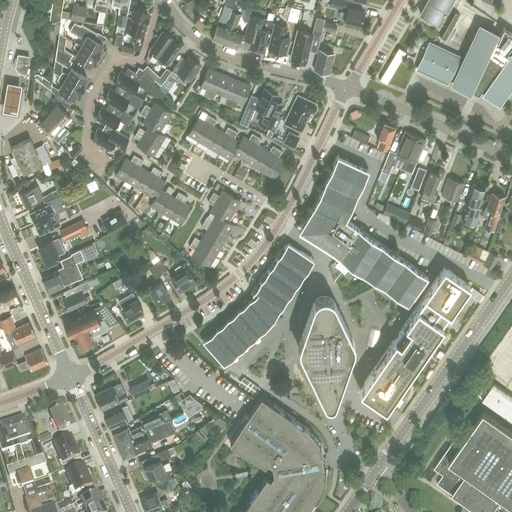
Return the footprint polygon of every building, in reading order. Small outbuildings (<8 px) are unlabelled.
[(53,0),(50,22),(60,23),(63,0),(53,0)] [(348,1),(343,0),(331,0),(330,6),(346,9),(348,1)] [(455,0),(427,0),(419,16),(440,28),(455,0)] [(70,17),(83,20),(86,5),(73,3),(70,17)] [(245,3),(241,18),(248,20),(252,5),(245,3)] [(95,18),(105,19),(106,7),(96,6),(95,18)] [(340,10),(338,19),(345,20),(360,24),(363,10),(348,6),(347,12),(340,10)] [(124,30),(143,35),(148,17),(145,16),(147,11),(142,9),(139,8),(135,8),(133,7),(131,17),(126,16),(124,25),(124,30)] [(228,30),(235,12),(230,10),(225,23),(218,21),(211,38),(223,43),(228,30)] [(118,11),(116,23),(117,24),(124,25),(126,16),(127,13),(118,11)] [(240,14),(235,12),(228,30),(223,43),(235,47),(242,30),(241,30),(242,28),(239,23),(237,22),(240,14)] [(459,14),(455,12),(440,38),(445,40),(459,14)] [(258,48),(262,49),(267,30),(260,28),(263,19),(250,15),(246,30),(253,32),(249,46),(250,46),(252,48),(256,49),(258,48)] [(295,33),(299,16),(293,15),(288,31),(295,33)] [(324,18),(317,16),(313,31),(321,33),(324,18)] [(94,37),(97,32),(81,22),(80,24),(74,20),(69,29),(84,38),(81,43),(97,53),(101,47),(103,43),(94,37)] [(286,26),(275,23),(268,48),(279,51),(279,52),(284,53),(289,37),(284,36),(286,26)] [(463,62),(454,81),(454,83),(453,84),(468,91),(469,90),(470,88),(473,90),(472,91),(478,93),(481,89),(484,91),(484,92),(497,101),(498,101),(511,80),(511,44),(511,45),(511,44),(511,32),(503,27),(499,35),(495,33),(496,32),(481,25),(481,26),(480,26),(463,62)] [(297,29),(290,58),(306,62),(313,33),(297,29)] [(157,58),(171,39),(173,37),(162,30),(150,47),(155,50),(152,54),(157,58)] [(171,39),(157,58),(156,60),(162,64),(165,60),(169,63),(181,45),(171,39)] [(97,53),(81,43),(75,40),(73,45),(77,49),(74,54),(90,64),(93,60),(97,53)] [(54,58),(68,66),(72,60),(69,58),(73,52),(57,43),(54,58)] [(121,44),(119,51),(132,54),(134,47),(121,44)] [(454,81),(463,62),(457,59),(458,58),(458,57),(430,44),(430,45),(429,44),(418,67),(419,67),(447,80),(448,80),(448,79),(454,81)] [(319,49),(314,69),(328,72),(333,53),(319,49)] [(26,71),(27,65),(29,55),(18,53),(16,64),(19,64),(20,66),(19,70),(26,71)] [(166,93),(176,79),(180,73),(189,79),(200,63),(189,55),(182,65),(177,62),(171,70),(159,86),(166,93)] [(152,78),(157,73),(148,64),(144,68),(152,78)] [(59,74),(80,87),(87,76),(70,66),(67,72),(61,70),(59,74)] [(161,76),(157,73),(152,78),(154,80),(159,86),(171,70),(166,67),(161,76)] [(204,95),(208,96),(218,71),(208,67),(200,86),(206,88),(204,95)] [(146,88),(151,80),(153,81),(154,80),(152,78),(144,68),(141,73),(136,70),(132,76),(120,69),(116,76),(118,77),(115,81),(125,88),(132,92),(137,83),(146,88)] [(229,76),(218,71),(208,96),(214,99),(216,92),(221,94),(229,76)] [(40,74),(37,78),(50,88),(51,83),(51,81),(42,74),(40,74)] [(65,91),(74,97),(80,87),(59,74),(56,78),(61,82),(58,87),(52,83),(51,89),(60,98),(65,91)] [(239,80),(229,76),(221,94),(227,97),(225,103),(229,105),(239,80)] [(22,81),(7,79),(2,108),(17,111),(22,81)] [(251,85),(239,80),(229,105),(235,107),(237,101),(243,103),(251,85)] [(143,98),(132,92),(125,88),(122,93),(110,86),(106,93),(107,94),(104,98),(117,106),(122,109),(127,100),(138,106),(143,98)] [(264,111),(259,121),(271,127),(283,103),(276,100),(278,95),(276,94),(276,92),(272,90),(270,90),(265,88),(255,107),(264,111)] [(301,131),(305,122),(310,111),(313,111),(315,111),(316,109),(317,107),(316,105),(315,103),(315,102),(298,94),(284,123),(301,131)] [(57,102),(49,111),(62,122),(70,113),(69,113),(74,107),(61,100),(58,103),(57,102)] [(145,102),(142,107),(166,120),(171,110),(154,100),(151,106),(145,102)] [(96,116),(113,126),(113,127),(119,118),(127,123),(132,115),(122,109),(117,106),(113,111),(102,104),(98,111),(99,112),(96,116)] [(255,109),(246,106),(240,123),(248,126),(255,109)] [(142,120),(148,124),(160,130),(166,120),(142,107),(139,112),(145,115),(142,120)] [(50,134),(62,122),(49,111),(46,108),(38,117),(38,118),(35,121),(50,134)] [(188,134),(198,140),(212,116),(207,113),(204,119),(198,116),(188,134)] [(217,119),(212,116),(198,140),(208,146),(219,128),(214,125),(217,119)] [(387,149),(396,125),(382,120),(376,135),(382,138),(379,145),(387,149)] [(139,125),(137,130),(160,144),(166,134),(160,130),(148,124),(145,129),(139,125)] [(129,135),(113,127),(113,126),(109,132),(98,125),(94,132),(95,132),(92,137),(110,147),(113,141),(122,146),(129,135)] [(225,131),(219,128),(208,146),(219,152),(233,128),(228,125),(225,131)] [(366,141),(370,134),(355,127),(352,134),(366,141)] [(238,131),(233,128),(219,152),(230,159),(233,153),(240,140),(234,137),(238,131)] [(396,151),(406,156),(416,133),(406,129),(396,151)] [(154,154),(160,144),(137,130),(134,135),(140,138),(136,144),(154,154)] [(233,153),(243,159),(257,135),(253,132),(249,138),(243,134),(240,140),(233,153)] [(417,160),(426,137),(416,133),(406,156),(417,160)] [(262,138),(257,135),(243,159),(253,165),(264,147),(259,144),(262,138)] [(299,140),(288,135),(284,142),(295,147),(299,140)] [(30,136),(10,145),(15,155),(13,156),(12,159),(18,174),(23,172),(23,173),(42,164),(30,136)] [(77,142),(69,150),(74,155),(82,146),(77,142)] [(270,150),(264,147),(253,165),(264,171),(278,147),(273,144),(270,150)] [(283,150),(278,147),(264,171),(274,177),(285,159),(279,156),(283,150)] [(51,166),(65,161),(61,153),(48,157),(51,166)] [(115,173),(125,179),(138,156),(134,153),(130,159),(125,156),(115,173)] [(305,233),(337,255),(350,264),(382,286),(383,284),(386,286),(384,288),(393,294),(395,291),(397,293),(396,296),(404,302),(406,299),(409,301),(407,304),(408,304),(428,276),(345,219),(365,178),(369,169),(337,154),(333,163),(314,204),(298,228),(305,233)] [(143,158),(138,156),(125,179),(134,185),(145,167),(140,164),(143,158)] [(389,173),(395,158),(387,156),(381,170),(389,173)] [(150,170),(145,167),(134,185),(145,190),(158,167),(154,164),(150,170)] [(418,190),(426,169),(419,166),(411,187),(418,190)] [(145,190),(154,196),(160,187),(165,179),(159,176),(163,170),(158,167),(145,190)] [(431,170),(424,188),(421,197),(434,202),(437,194),(433,193),(440,173),(431,170)] [(458,199),(465,181),(448,175),(442,193),(458,199)] [(26,204),(42,196),(36,183),(20,191),(18,192),(21,198),(23,197),(26,204)] [(160,210),(170,193),(174,187),(169,184),(165,190),(160,187),(154,196),(150,204),(160,210)] [(480,205),(486,188),(472,184),(467,201),(469,202),(463,219),(476,223),(481,206),(480,205)] [(53,196),(65,191),(62,185),(51,191),(53,196)] [(214,191),(211,196),(235,210),(241,199),(223,188),(219,194),(214,191)] [(175,195),(170,193),(160,210),(170,216),(183,192),(179,190),(175,195)] [(500,211),(505,195),(493,191),(486,211),(485,210),(483,216),(489,218),(486,226),(493,229),(499,210),(500,211)] [(180,222),(190,204),(185,201),(188,195),(183,192),(170,216),(180,222)] [(210,210),(216,213),(229,220),(235,210),(211,196),(208,200),(214,204),(210,210)] [(50,203),(30,212),(39,232),(59,223),(50,203)] [(126,221),(120,210),(102,219),(108,230),(126,221)] [(455,212),(451,223),(458,225),(461,214),(455,212)] [(207,216),(204,220),(228,235),(235,224),(229,220),(216,213),(212,219),(207,216)] [(423,222),(409,216),(406,223),(420,229),(423,222)] [(437,220),(429,217),(423,232),(431,235),(437,220)] [(79,226),(85,223),(82,218),(60,229),(64,237),(80,229),(79,226)] [(207,228),(204,234),(222,245),(228,235),(204,220),(201,225),(207,228)] [(195,236),(192,241),(216,255),(222,245),(204,234),(200,239),(195,236)] [(45,260),(58,254),(55,247),(58,246),(54,238),(39,245),(45,260)] [(210,266),(216,255),(192,241),(189,246),(195,249),(191,255),(210,266)] [(252,293),(275,308),(275,307),(275,306),(279,300),(280,301),(284,295),(283,294),(287,288),(288,289),(292,283),(291,282),(295,277),(296,277),(300,271),(299,271),(304,265),(310,257),(288,241),(281,251),(284,253),(280,258),(277,256),(273,262),(276,264),(272,270),(269,268),(265,274),(268,276),(264,282),(261,280),(257,286),(260,288),(256,294),(253,292),(252,293)] [(80,248),(71,252),(71,254),(75,262),(76,261),(84,258),(82,252),(94,246),(92,242),(80,248)] [(466,254),(483,262),(488,252),(487,251),(472,243),(466,254)] [(493,267),(496,260),(492,258),(495,252),(490,249),(483,262),(493,267)] [(160,258),(154,262),(161,272),(162,273),(167,269),(160,258)] [(187,284),(195,279),(189,269),(191,268),(186,261),(176,267),(179,273),(172,277),(180,288),(181,289),(182,289),(187,286),(187,285),(187,284)] [(472,270),(479,267),(476,261),(469,265),(472,270)] [(57,269),(42,276),(49,291),(78,278),(83,276),(79,268),(74,270),(71,262),(63,265),(57,268),(57,269)] [(161,272),(154,262),(148,266),(156,276),(161,272)] [(444,267),(363,384),(359,389),(385,407),(393,396),(470,285),(444,267)] [(127,271),(121,275),(130,290),(136,286),(127,271)] [(65,302),(64,302),(67,309),(87,300),(83,291),(90,288),(91,285),(88,279),(72,286),(74,292),(63,297),(65,302)] [(157,302),(169,295),(160,281),(148,288),(157,302)] [(133,291),(119,299),(123,306),(125,311),(122,313),(127,322),(138,316),(137,313),(143,310),(133,291)] [(315,298),(313,302),(305,323),(299,342),(298,343),(299,343),(299,344),(299,346),(299,347),(300,349),(302,354),(305,362),(318,389),(324,400),(326,402),(328,403),(331,403),(334,401),(335,398),(344,373),(353,347),(353,340),(351,334),(339,311),(334,300),(331,297),(327,294),(323,294),(319,295),(315,298)] [(206,344),(224,364),(228,360),(232,356),(230,354),(235,350),(237,352),(239,351),(239,350),(242,347),(240,345),(245,340),(248,343),(250,341),(249,341),(253,337),(251,335),(256,331),(258,333),(260,332),(260,331),(264,328),(262,326),(267,321),(269,324),(270,323),(263,314),(268,309),(263,304),(262,306),(255,301),(252,304),(247,309),(246,308),(241,313),(241,314),(236,318),(235,318),(230,323),(225,328),(224,327),(219,332),(220,333),(214,338),(214,337),(206,344)] [(113,313),(105,303),(97,307),(102,318),(113,313)] [(100,323),(94,309),(69,320),(69,319),(65,320),(66,321),(64,322),(71,336),(74,335),(79,346),(94,339),(91,333),(93,333),(91,327),(100,323)] [(17,343),(35,334),(29,320),(15,327),(10,315),(0,319),(0,322),(4,332),(11,329),(17,343)] [(102,335),(109,329),(103,321),(96,327),(102,335)] [(0,345),(2,351),(10,347),(7,340),(0,343),(0,345)] [(31,370),(47,363),(41,347),(24,354),(26,359),(18,363),(20,370),(29,366),(31,370)] [(0,360),(3,367),(17,361),(12,350),(0,354),(0,360)] [(511,394),(481,373),(469,391),(511,421),(511,394)] [(244,376),(238,384),(254,396),(260,388),(244,376)] [(151,382),(155,388),(161,383),(158,378),(151,382)] [(223,378),(219,385),(226,388),(229,382),(223,378)] [(141,381),(129,386),(133,396),(146,390),(141,381)] [(227,390),(235,393),(238,387),(229,384),(227,390)] [(104,389),(94,393),(102,409),(120,401),(128,397),(125,391),(117,394),(113,385),(104,389)] [(186,397),(179,401),(184,408),(197,400),(191,394),(190,394),(186,397)] [(326,468),(324,468),(323,465),(327,464),(326,455),(322,456),(321,453),(323,452),(320,444),(316,437),(310,431),(304,425),(262,396),(249,412),(246,410),(240,419),(243,421),(230,440),(241,448),(247,452),(265,465),(268,461),(273,465),(273,466),(271,467),(272,472),(274,472),(275,473),(271,479),(267,476),(241,511),(308,511),(317,500),(321,492),(324,484),(326,476),(326,468)] [(197,400),(184,408),(187,413),(188,415),(204,405),(197,400)] [(58,430),(70,425),(62,407),(50,413),(58,430)] [(122,407),(104,414),(110,428),(128,420),(122,407)] [(511,511),(511,430),(484,411),(463,440),(456,436),(434,468),(443,474),(437,483),(478,511),(491,511),(494,509),(497,511),(511,511)] [(128,426),(112,433),(117,445),(133,438),(146,432),(145,429),(155,425),(164,421),(161,413),(160,412),(153,415),(151,416),(141,420),(142,424),(130,430),(128,426)] [(27,428),(24,418),(12,422),(18,440),(25,437),(27,443),(37,440),(33,427),(27,428)] [(133,438),(117,445),(122,457),(152,445),(151,442),(176,431),(171,419),(164,421),(155,425),(145,429),(146,432),(133,438)] [(13,448),(11,442),(18,440),(12,422),(0,426),(4,438),(0,439),(0,447),(1,451),(13,448)] [(41,445),(52,440),(49,434),(38,439),(41,445)] [(62,464),(79,456),(71,436),(53,443),(62,464)] [(169,469),(166,470),(161,459),(171,454),(168,448),(150,456),(152,462),(144,466),(149,478),(154,476),(157,483),(168,478),(172,476),(169,469)] [(46,464),(43,455),(6,467),(9,476),(17,473),(21,487),(33,483),(28,470),(46,464)] [(74,493),(92,485),(83,464),(65,472),(74,493)] [(35,482),(37,489),(42,487),(54,484),(54,483),(51,484),(49,478),(35,482)] [(173,488),(168,478),(157,483),(156,483),(161,493),(173,488)] [(42,487),(37,489),(35,490),(37,496),(25,500),(29,511),(56,511),(53,503),(41,507),(37,496),(44,494),(42,487)] [(146,511),(150,511),(164,506),(157,490),(140,497),(146,511)] [(85,511),(102,504),(96,493),(80,500),(80,501),(75,503),(77,508),(83,505),(85,511)] [(60,511),(72,505),(70,500),(57,506),(60,511)]
